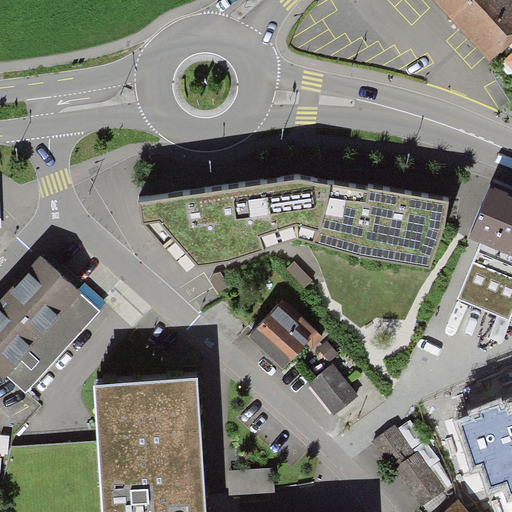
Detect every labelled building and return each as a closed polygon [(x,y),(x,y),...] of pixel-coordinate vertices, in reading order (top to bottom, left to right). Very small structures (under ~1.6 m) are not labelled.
[(511,0),(437,0),(454,19),(489,61),(511,41),(511,0)] [(432,266),(451,193),(300,172),(139,196),(140,219),(182,265),(234,258),(297,236),(353,252),(432,266)] [(511,195),(485,183),(465,231),(481,237),(457,298),(511,318),(511,317),(511,195)] [(105,306),(44,251),(0,300),(0,366),(28,391),(105,306)] [(320,331),(280,298),(256,328),(296,361),(320,331)] [(359,395),(334,364),(310,383),(335,414),(359,395)] [(202,511),(194,373),(90,379),(94,441),(8,447),(0,478),(0,511),(202,511)] [(481,411),(483,418),(462,425),(475,466),(484,463),(491,487),(507,481),(511,494),(511,493),(511,407),(501,411),(499,405),(481,411)] [(395,425),(373,441),(394,471),(416,453),(395,425)] [(446,490),(418,451),(416,453),(394,471),(422,506),(446,490)] [(470,511),(461,500),(446,511),(470,511)]
